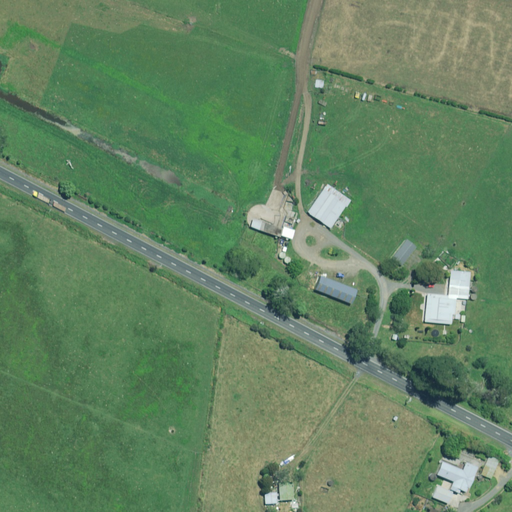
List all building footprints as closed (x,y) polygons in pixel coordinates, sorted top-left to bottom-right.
[(351,201),(327,184),(307,213),(330,229),(345,206),(347,207),(351,201)] [(281,238),(282,236),(291,239),(294,230),(283,227),(282,229),(252,219),(249,227),(281,238)] [(416,247),(407,240),(392,259),(402,266),(416,247)] [(292,261),(279,253),(276,258),(288,267),(292,261)] [(470,273),(450,271),(448,296),(427,294),(425,322),(451,325),(452,314),(454,315),(456,298),(468,299),(470,273)] [(356,290),(320,276),(315,290),(350,304),(356,290)] [(497,464),(489,460),(482,476),(490,479),(497,464)] [(462,471),(442,462),(437,475),(453,482),(450,490),(458,494),(460,490),(466,493),(477,468),(466,463),(462,471)] [(293,500),(292,482),(279,482),(279,501),(293,500)] [(452,493),(438,486),(433,497),(448,504),(452,493)] [(277,493),(265,493),(265,504),(277,504),(277,493)]
